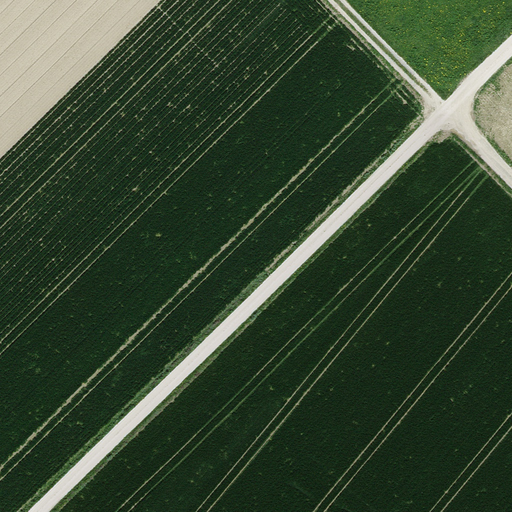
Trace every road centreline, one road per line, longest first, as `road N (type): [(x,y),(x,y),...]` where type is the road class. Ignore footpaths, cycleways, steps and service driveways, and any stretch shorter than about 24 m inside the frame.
road 1 (track): [(511,45),(38,511)]
road 2 (track): [(336,0),(511,179)]
